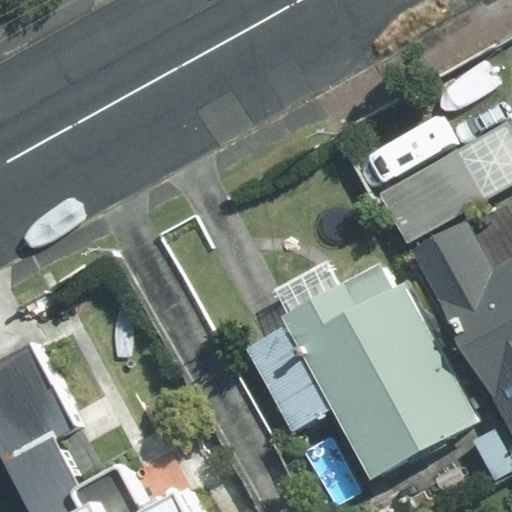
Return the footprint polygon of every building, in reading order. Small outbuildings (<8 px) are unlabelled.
[(511,124),(393,192),(420,240),(511,188),(511,124)] [(476,223),(423,253),(505,401),(511,396),(511,264),(502,269),(476,223)] [(486,421),(413,288),(402,294),(388,267),(348,290),(335,265),(287,292),(300,316),(294,320),(298,326),(256,351),(265,368),(253,376),(277,420),(290,413),(299,431),(343,407),(382,479),(486,421)] [(98,370),(33,404),(55,446),(120,410),(98,370)] [(205,511),(196,493),(159,511),(153,511),(133,473),(121,469),(85,488),(83,498),(90,511),(205,511)]
